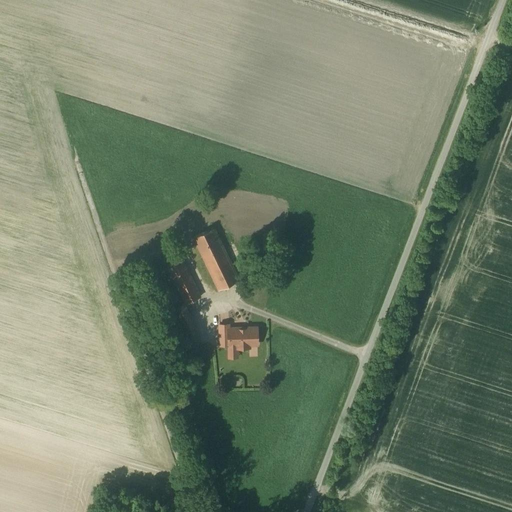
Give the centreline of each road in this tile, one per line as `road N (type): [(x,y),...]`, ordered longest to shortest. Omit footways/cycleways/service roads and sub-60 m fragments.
road 1 (unclassified): [(502,0),(306,511)]
road 2 (track): [(211,511),(188,481),(55,92)]
